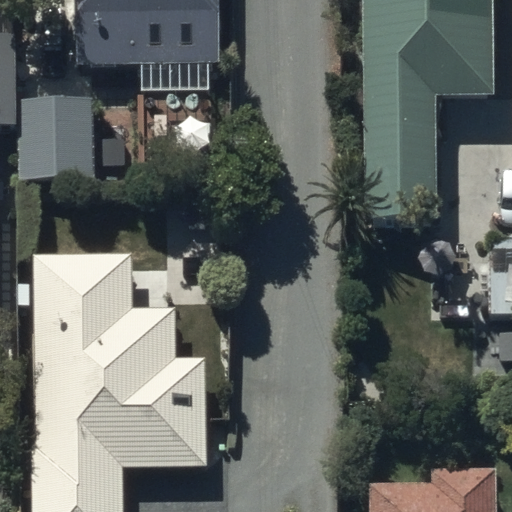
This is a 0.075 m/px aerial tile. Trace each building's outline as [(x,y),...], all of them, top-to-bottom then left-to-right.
[(219,0),(75,0),(76,74),(220,71),(219,0)] [(488,0),(364,0),(367,228),(439,227),(437,107),(489,106),(488,0)] [(0,44),(0,133),(15,133),(14,44),(0,44)] [(91,108),(17,108),(18,185),(91,184),(91,108)] [(131,262),(32,263),(36,455),(31,454),(31,511),(121,511),(122,474),(205,473),(205,366),(174,367),(174,316),(167,316),(166,273),(131,274),(131,262)] [(494,511),(494,479),(430,480),(431,493),(369,494),(369,511),(494,511)]
